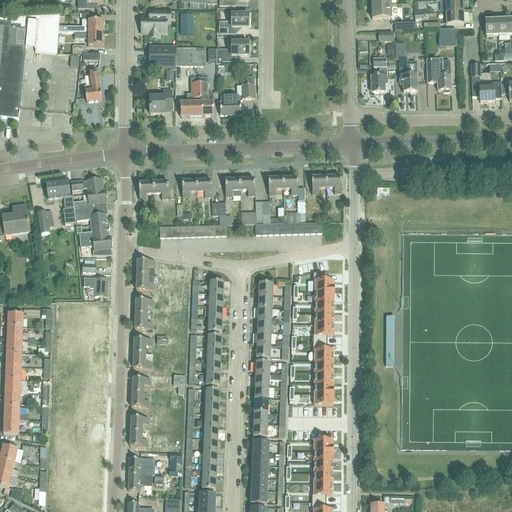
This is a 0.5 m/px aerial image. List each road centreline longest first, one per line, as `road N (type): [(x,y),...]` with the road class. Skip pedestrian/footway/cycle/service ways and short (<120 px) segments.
road 1 (residential): [(351,511),(353,248)]
road 2 (residential): [(110,511),(122,253)]
road 3 (residential): [(231,511),(240,273)]
road 4 (residential): [(125,153),(352,145)]
road 5 (residential): [(351,117),(511,119)]
road 6 (residential): [(352,145),(511,140)]
road 7 (residential): [(123,131),(126,0)]
road 8 (residential): [(0,170),(125,153)]
road 9 (residential): [(240,273),(122,253)]
